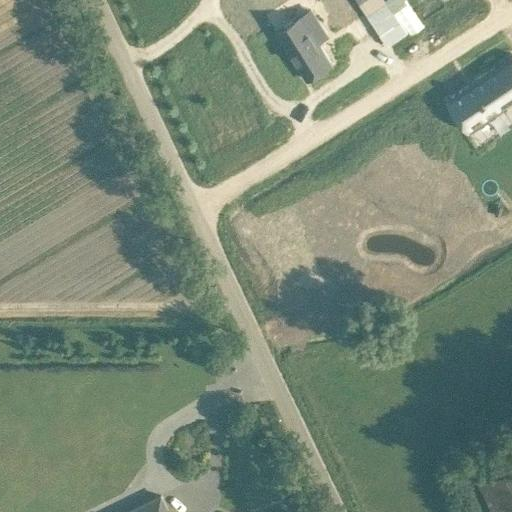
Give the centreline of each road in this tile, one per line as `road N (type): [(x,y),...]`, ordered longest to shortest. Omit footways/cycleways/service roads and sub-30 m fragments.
road 1 (unclassified): [(338,511),(93,0)]
road 2 (track): [(239,304),(0,307)]
